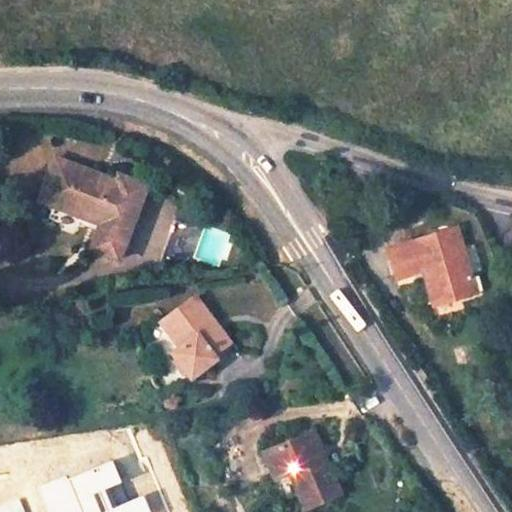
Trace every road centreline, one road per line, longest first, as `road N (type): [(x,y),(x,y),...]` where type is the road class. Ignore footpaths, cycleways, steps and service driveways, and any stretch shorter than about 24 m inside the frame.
road 1 (tertiary): [(234,141),(273,189),(478,511)]
road 2 (residential): [(234,141),(286,136),(429,183),(511,199)]
road 3 (tertiary): [(0,92),(102,88),(234,141)]
